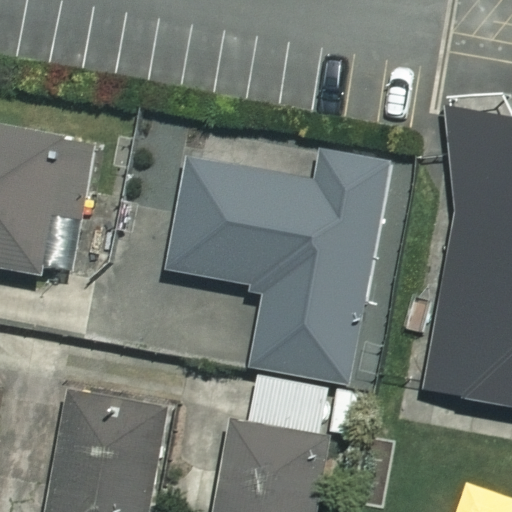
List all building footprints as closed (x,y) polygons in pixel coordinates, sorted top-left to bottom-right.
[(511,122),(453,112),(457,154),(463,220),(429,398),(511,413),(511,122)] [(97,154),(0,138),(0,278),(74,291),(97,154)] [(262,386),(350,401),(353,386),(370,389),(406,175),(331,162),(326,194),(195,172),(176,285),(276,302),(262,386)] [(331,511),(350,401),(262,386),(253,437),(241,435),(227,511),(331,511)] [(157,511),(171,420),(77,406),(60,511),(157,511)]
